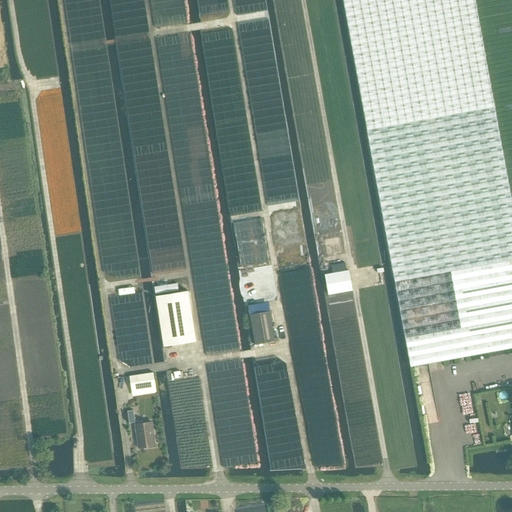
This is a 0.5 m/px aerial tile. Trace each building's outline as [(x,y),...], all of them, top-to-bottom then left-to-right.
[(343,0),(353,56),(395,282),(458,270),(511,259),(511,205),(491,88),(474,0),(343,0)] [(233,223),(240,266),(268,261),(261,219),(233,223)] [(511,259),(458,270),(473,356),(511,348),(511,259)] [(332,274),(325,275),(328,295),(352,290),(349,271),(346,271),(344,263),(331,265),(332,274)] [(458,270),(395,282),(400,311),(410,367),(473,356),(458,270)] [(188,291),(156,296),(164,347),(188,343),(183,314),(191,312),(188,291)] [(250,315),(255,345),(275,341),(270,311),(250,315)] [(129,376),(131,390),(155,387),(153,373),(129,376)] [(127,411),(129,423),(135,423),(134,410),(127,411)] [(135,425),(139,448),(155,446),(152,422),(135,425)]
